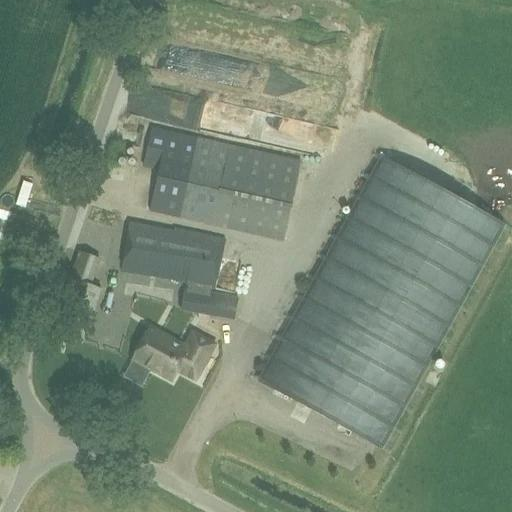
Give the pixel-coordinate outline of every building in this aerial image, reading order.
[(151,211),(285,239),(302,160),(152,128),(144,166),(160,170),(151,211)] [(500,225),(385,162),(263,384),(378,447),(500,225)] [(215,289),(225,237),(168,227),(167,230),(129,223),(121,272),(186,283),(186,285),(189,285),(211,289),(215,289)] [(83,344),(103,289),(90,285),(99,259),(80,252),(52,333),(83,344)] [(239,299),(210,294),(211,289),(189,285),(188,289),(185,288),(181,312),(235,321),(239,299)] [(196,381),(215,346),(192,334),(185,347),(150,329),(133,361),(173,382),(178,372),(196,381)]
